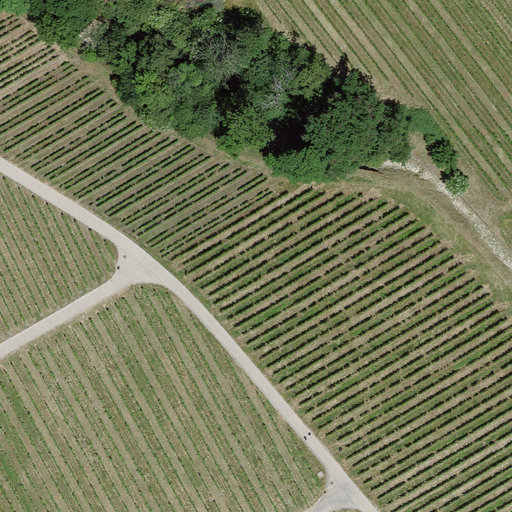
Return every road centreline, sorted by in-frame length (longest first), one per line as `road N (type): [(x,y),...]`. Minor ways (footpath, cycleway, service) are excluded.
road 1 (track): [(0,165),(150,262),(212,314),(367,511)]
road 2 (track): [(0,350),(150,262)]
